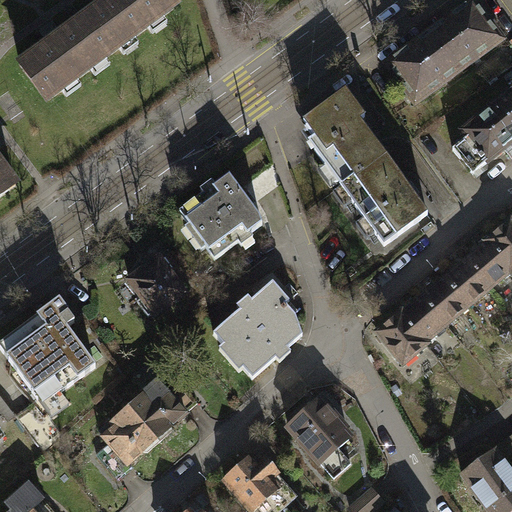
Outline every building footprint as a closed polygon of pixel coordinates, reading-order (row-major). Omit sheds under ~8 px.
[(105,0),(84,16),(98,35),(105,31),(119,50),(179,5),(175,0),(105,0)] [(474,1),(430,33),(459,73),(503,41),(474,1)] [(49,101),(119,50),(105,31),(98,35),(84,16),(44,44),(20,62),(49,101)] [(413,106),(459,73),(430,33),(384,65),(413,106)] [(511,91),(488,111),(511,140),(511,91)] [(361,177),(381,162),(370,148),(376,144),(360,122),(365,118),(346,92),(304,123),(308,129),(303,133),(341,184),(358,172),(361,177)] [(473,174),(511,142),(511,140),(488,111),(463,131),(468,137),(453,149),(473,174)] [(358,172),(341,184),(387,246),(427,216),(385,159),(381,162),(361,177),(358,172)] [(0,196),(14,186),(0,166),(0,196)] [(253,200),(284,187),(278,172),(247,184),(253,200)] [(203,196),(177,215),(186,226),(181,229),(197,250),(203,246),(213,259),(234,242),(239,248),(251,239),(248,234),(260,225),(225,179),(214,187),(210,182),(198,191),(203,196)] [(488,241),(489,243),(510,271),(511,273),(511,223),(511,222),(488,241)] [(490,289),(510,271),(489,243),(467,261),(490,289)] [(128,279),(142,298),(136,302),(147,316),(151,313),(153,316),(184,294),(159,259),(153,264),(150,260),(139,268),(141,270),(128,279)] [(467,307),(490,289),(467,261),(445,280),(467,307)] [(447,325),(467,307),(445,280),(423,298),(447,325)] [(269,283),(212,335),(251,378),(297,336),(291,318),(280,306),(286,302),(269,283)] [(426,343),(447,325),(423,298),(403,315),(426,343)] [(57,302),(0,345),(0,351),(37,400),(51,389),(57,397),(95,368),(65,328),(73,322),(57,302)] [(428,344),(426,343),(403,315),(402,314),(376,335),(402,366),(428,344)] [(179,382),(166,393),(185,415),(197,404),(179,382)] [(146,392),(129,407),(159,442),(171,432),(171,426),(185,415),(166,393),(162,387),(151,396),(146,392)] [(318,400),(286,429),(320,465),(347,439),(340,432),(345,428),(318,400)] [(146,453),(159,442),(129,407),(112,424),(114,428),(103,436),(110,446),(126,464),(142,452),(146,453)] [(511,438),(495,451),(511,473),(511,438)] [(126,464),(110,446),(97,457),(119,483),(132,471),(126,464)] [(511,511),(511,473),(495,451),(461,477),(487,511),(511,511)] [(252,457),(225,482),(252,511),(279,511),(296,497),(261,457),(256,461),(252,457)] [(12,511),(11,511),(52,511),(27,484),(5,504),(12,511)] [(372,490),(350,509),(352,511),(367,511),(381,500),(372,490)]
